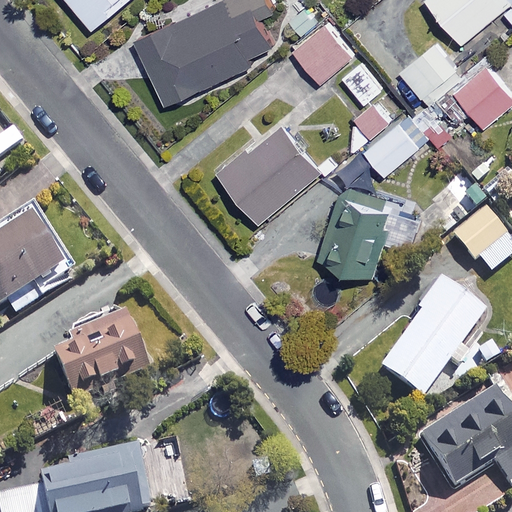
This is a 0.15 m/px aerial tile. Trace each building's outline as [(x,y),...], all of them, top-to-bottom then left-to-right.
[(76,0),(100,29),(135,0),(76,0)] [(232,0),(173,27),(168,17),(138,30),(172,105),(260,65),(257,58),(277,49),(286,3),(284,0),(232,0)] [(511,0),(434,0),(469,42),(508,10),(511,14),(511,0)] [(361,54),(334,20),(299,48),(326,82),(361,54)] [(466,73),(440,43),(406,72),(432,102),(466,73)] [(346,75),(370,105),(388,90),(365,60),(346,75)] [(511,106),(511,91),(492,69),(463,95),(490,126),(511,106)] [(370,105),(358,114),(379,140),(409,116),(388,90),(370,105)] [(381,161),(392,176),(433,143),(412,118),(372,150),(381,161)] [(329,173),(290,125),(228,174),(267,223),(329,173)] [(482,153),(460,129),(443,144),(465,168),(482,153)] [(357,182),(382,191),(374,167),(381,161),(372,150),(347,170),(357,182)] [(511,178),(511,175),(500,160),(475,180),(488,197),(511,178)] [(398,214),(403,201),(352,183),(325,258),(376,276),(389,239),(415,249),(424,223),(398,214)] [(511,242),(486,210),(454,236),(476,264),(480,261),(493,276),(511,260),(511,242)] [(0,316),(68,275),(38,226),(0,248),(0,316)] [(453,364),(463,371),(484,342),(474,336),(488,317),(444,284),(421,315),(424,317),(383,373),(425,403),(453,364)] [(95,358),(89,343),(59,354),(77,400),(153,371),(141,340),(95,358)] [(511,412),(498,392),(425,440),(459,491),(499,465),(511,485),(511,412)] [(152,511),(140,452),(78,465),(80,475),(51,481),(57,511),(152,511)] [(42,511),(39,494),(2,501),(3,511),(42,511)]
